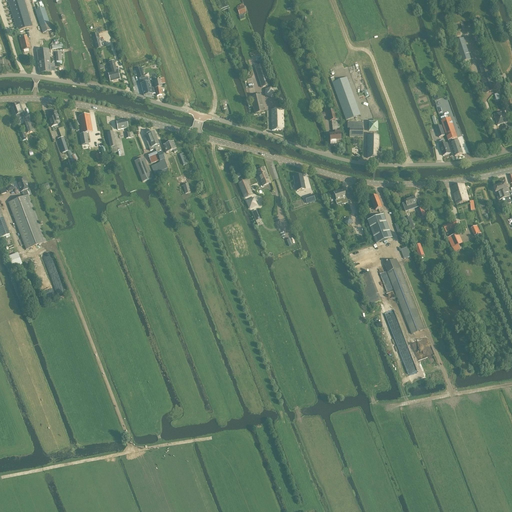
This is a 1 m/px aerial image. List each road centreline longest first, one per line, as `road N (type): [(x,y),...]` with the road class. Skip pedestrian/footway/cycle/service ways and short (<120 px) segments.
road 1 (tertiary): [(196,135),(377,184),(511,170)]
road 2 (unclassified): [(200,114),(349,161),(440,164),(511,150)]
road 3 (unclassified): [(36,76),(200,114)]
road 4 (tertiary): [(35,99),(196,135)]
